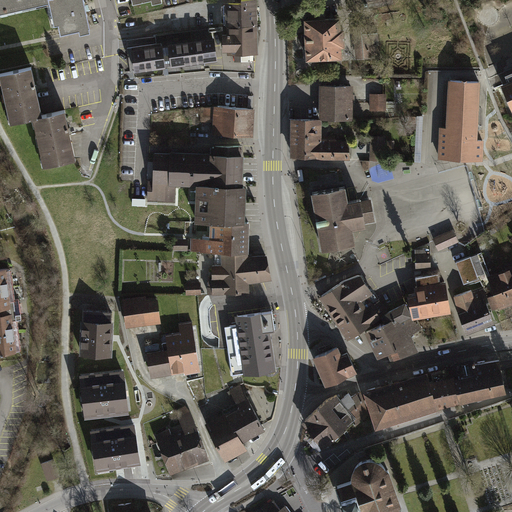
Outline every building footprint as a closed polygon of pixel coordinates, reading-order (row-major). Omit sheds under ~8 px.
[(49,0),(55,24),(59,23),(61,32),(90,26),(83,0),(49,0)] [(242,0),(243,2),(228,2),(228,3),(221,4),(222,18),(228,18),(229,25),(257,24),(256,0),(242,0)] [(220,26),(219,14),(201,15),(202,27),(220,26)] [(340,17),(306,18),(306,34),(303,34),(304,46),(307,46),(308,59),(342,57),(341,46),(345,45),(344,28),(340,28),(340,17)] [(257,52),(257,24),(229,25),(229,32),(224,32),(224,48),(230,48),(230,53),(257,52)] [(378,39),(377,26),(355,27),(357,56),(371,55),(370,40),(378,39)] [(213,38),(170,44),(173,63),(216,57),(213,38)] [(161,46),(133,49),(136,68),(164,65),(161,46)] [(250,61),(250,53),(242,53),(242,61),(250,61)] [(0,77),(10,122),(33,117),(41,116),(31,68),(0,74),(0,77)] [(511,78),(503,82),(511,103),(511,78)] [(480,81),(451,80),(449,128),(443,128),(442,156),(483,158),(483,139),(477,140),(480,81)] [(353,84),(320,84),(320,117),(352,118),(352,103),(355,103),(355,94),(353,94),(353,84)] [(386,109),(386,94),(371,93),(371,109),(386,109)] [(218,107),(202,108),(202,118),(214,118),(213,132),(252,134),(254,108),(218,107)] [(65,111),(41,116),(33,117),(44,166),(75,159),(65,111)] [(336,142),(319,142),(318,119),(293,119),(293,155),(335,155),(336,157),(349,155),(348,143),(336,145),(336,142)] [(384,136),(372,136),(371,159),(384,160),(384,136)] [(197,221),(244,222),(245,185),(242,185),(243,154),(242,154),(242,145),(211,145),(211,153),(170,151),(171,153),(154,152),(153,192),(148,192),(148,198),(175,199),(175,183),(198,185),(197,221)] [(304,168),(298,169),(300,183),(306,182),(304,168)] [(314,192),(324,248),(355,242),(352,227),(365,224),(364,220),(373,218),(370,202),(362,203),(361,198),(348,201),(345,186),(314,192)] [(248,251),(248,222),(244,222),(214,222),(213,239),(191,238),(191,250),(248,251)] [(452,229),(435,237),(440,248),(458,240),(452,229)] [(188,250),(188,238),(175,238),(175,249),(188,250)] [(427,249),(420,249),(421,254),(416,254),(417,269),(432,268),(431,253),(428,253),(427,249)] [(489,295),(493,309),(511,302),(511,266),(498,272),(490,249),(472,255),(479,274),(486,288),(490,286),(492,294),(489,295)] [(248,251),(216,251),(215,264),(213,264),(213,278),(209,278),(210,286),(208,286),(208,294),(248,292),(248,282),(271,278),(266,255),(248,255),(248,251)] [(479,277),(472,255),(457,261),(464,283),(479,277)] [(11,267),(0,268),(0,351),(21,349),(17,318),(21,317),(19,297),(15,298),(11,267)] [(417,294),(410,295),(414,319),(453,312),(447,280),(440,281),(439,273),(417,277),(418,286),(416,286),(417,294)] [(344,282),(321,297),(347,336),(380,315),(386,308),(380,300),(367,309),(360,299),(372,291),(361,275),(344,282)] [(200,281),(187,282),(188,294),(201,293),(200,281)] [(471,290),(455,295),(460,312),(467,331),(494,321),(487,301),(489,300),(485,288),(471,293),(471,290)] [(144,296),(123,298),(126,326),(161,323),(158,299),(144,298),(144,296)] [(261,313),(240,315),(242,333),(231,334),(227,302),(205,305),(208,342),(220,340),(221,350),(229,350),(232,374),(257,371),(258,373),(259,373),(259,371),(275,369),(269,325),(274,324),(273,309),(260,310),(261,313)] [(383,323),(397,350),(392,352),(395,358),(420,350),(412,336),(422,328),(418,322),(415,323),(403,304),(383,315),(386,322),(383,323)] [(111,355),(114,311),(83,308),(80,353),(111,355)] [(195,329),(194,319),(178,322),(180,333),(186,371),(200,369),(194,331),(195,329)] [(397,350),(383,323),(366,332),(379,357),(397,350)] [(173,372),(186,371),(180,333),(174,334),(174,332),(172,333),(172,334),(167,335),(169,349),(173,372)] [(338,348),(315,358),(327,384),(357,371),(348,352),(342,355),(338,348)] [(173,372),(169,349),(148,352),(151,376),(173,372)] [(457,366),(451,367),(461,403),(507,390),(499,360),(469,364),(469,361),(457,364),(457,366)] [(461,403),(451,367),(433,372),(435,380),(431,382),(439,409),(461,403)] [(128,409),(124,369),(80,374),(84,414),(128,409)] [(429,374),(367,393),(377,427),(439,409),(431,382),(429,374)] [(229,413),(228,414),(242,441),(265,428),(241,383),(230,389),(241,409),(230,415),(229,413)] [(361,391),(352,396),(365,417),(368,414),(361,391)] [(328,400),(304,423),(324,446),(354,419),(358,423),(365,417),(352,396),(350,392),(341,399),(338,395),(328,400)] [(170,430),(157,435),(170,471),(191,463),(191,464),(209,458),(201,436),(200,437),(196,427),(189,411),(178,415),(184,430),(172,435),(170,430)] [(246,448),(228,414),(226,415),(227,417),(211,425),(210,421),(207,423),(226,459),(246,448)] [(140,462),(134,422),(91,428),(96,468),(140,462)] [(41,463),(47,480),(60,476),(53,458),(41,463)] [(353,475),(353,480),(337,486),(346,511),(397,511),(398,510),(398,506),(397,503),(399,503),(388,470),(386,470),(385,468),(384,466),(381,463),(377,461),(373,459),(368,459),(364,461),(361,462),(359,464),(357,466),(354,470),(353,475)] [(280,511),(279,510),(280,509),(273,499),(256,511),(280,511)] [(132,511),(131,502),(116,504),(117,511),(132,511)]
